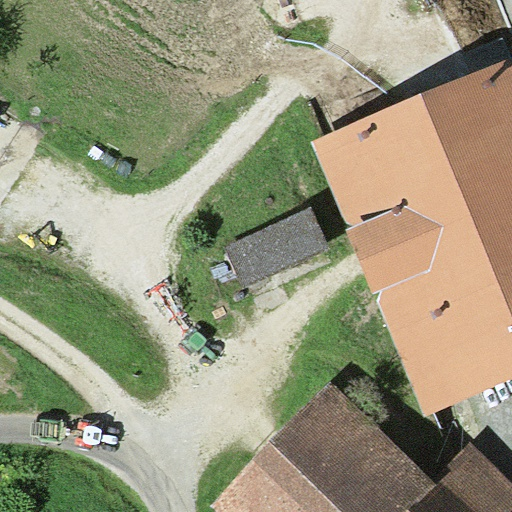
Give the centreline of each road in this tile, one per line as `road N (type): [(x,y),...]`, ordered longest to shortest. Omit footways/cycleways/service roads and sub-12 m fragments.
road 1 (track): [(150,470),(182,375),(152,240),(188,186),(314,57),(342,0)]
road 2 (track): [(0,314),(68,361),(126,416),(150,470)]
